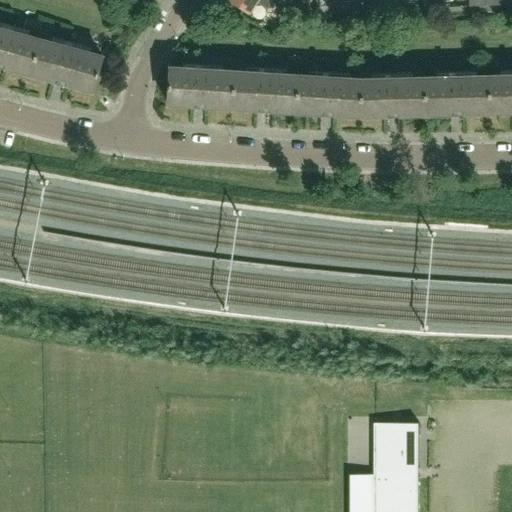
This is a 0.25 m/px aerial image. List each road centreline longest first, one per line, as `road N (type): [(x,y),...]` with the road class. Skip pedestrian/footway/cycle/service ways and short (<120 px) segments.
road 1 (residential): [(128,141),(318,155),(511,157)]
road 2 (residential): [(128,141),(138,85),(187,0)]
road 3 (residential): [(128,141),(0,111)]
